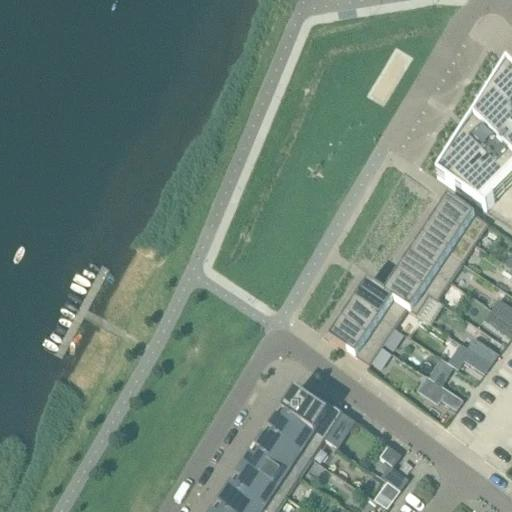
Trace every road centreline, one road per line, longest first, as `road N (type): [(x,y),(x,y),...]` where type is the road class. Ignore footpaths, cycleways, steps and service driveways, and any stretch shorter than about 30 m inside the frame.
road 1 (residential): [(510,511),(297,348),(280,346),(259,362),(169,511)]
road 2 (residential): [(391,140),(464,20),(485,0)]
